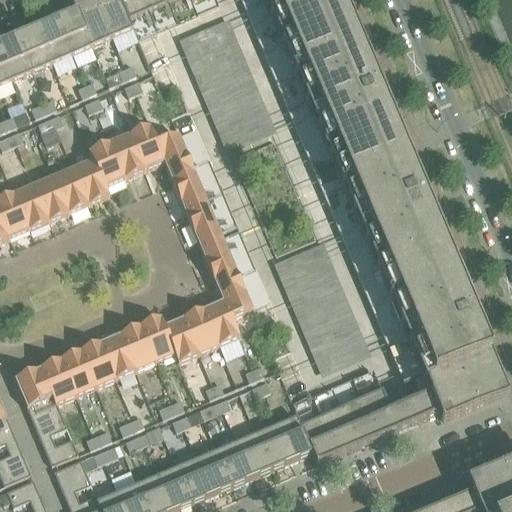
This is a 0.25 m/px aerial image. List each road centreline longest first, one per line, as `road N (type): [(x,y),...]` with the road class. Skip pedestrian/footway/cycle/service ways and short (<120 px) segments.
road 1 (tertiary): [(400,0),(511,268)]
road 2 (residential): [(327,511),(511,432)]
